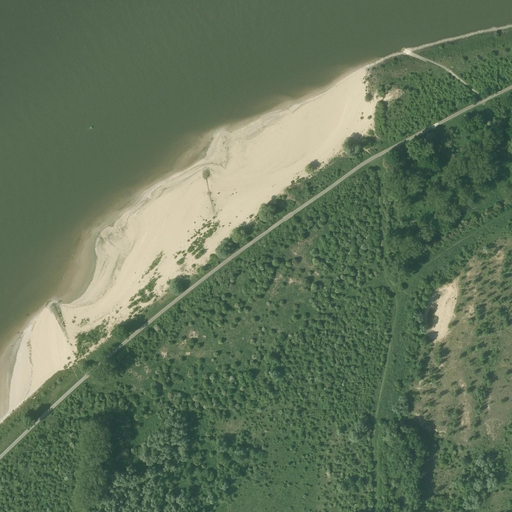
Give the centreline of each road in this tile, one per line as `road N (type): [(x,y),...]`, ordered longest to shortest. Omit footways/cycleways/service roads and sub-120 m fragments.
road 1 (track): [(377,511),(371,463),(398,301),(412,276),(511,212)]
road 2 (track): [(398,301),(382,263),(378,154)]
